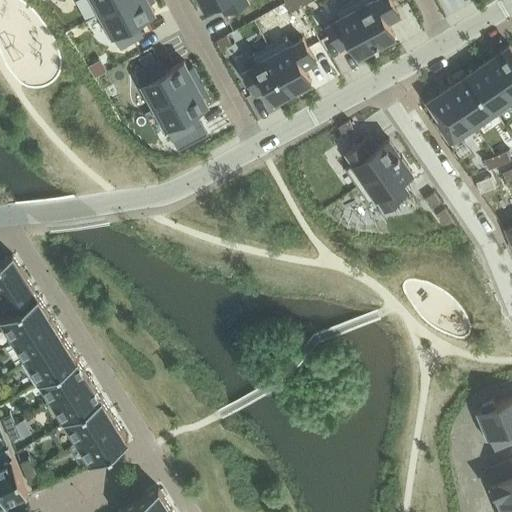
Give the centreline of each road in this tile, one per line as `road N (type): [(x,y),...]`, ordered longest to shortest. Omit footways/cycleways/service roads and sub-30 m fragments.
road 1 (residential): [(7,216),(161,460)]
road 2 (residential): [(7,216),(149,196),(257,143)]
road 3 (residential): [(511,298),(453,187),(378,79)]
road 4 (residential): [(176,0),(257,143)]
road 5 (residential): [(378,79),(257,143)]
